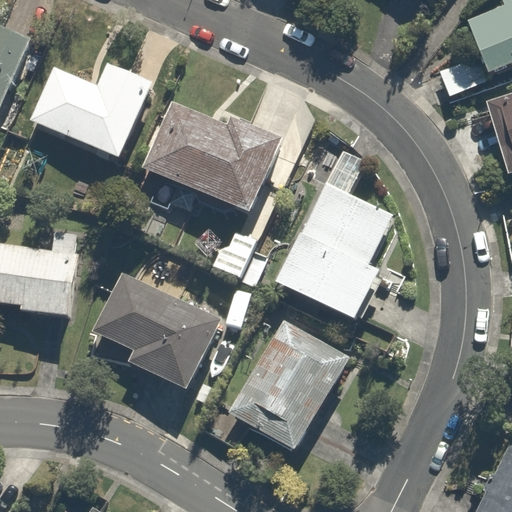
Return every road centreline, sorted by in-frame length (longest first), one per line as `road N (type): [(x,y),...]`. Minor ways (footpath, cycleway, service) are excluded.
road 1 (residential): [(378,511),(437,418),(458,324),(449,210),(407,127),(141,0)]
road 2 (tertiary): [(238,511),(141,455),(19,420),(0,422)]
